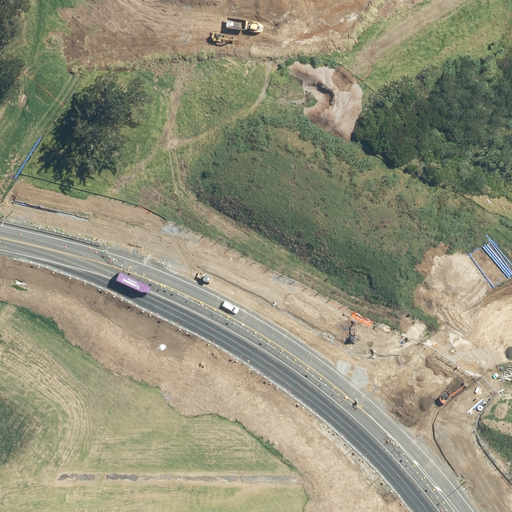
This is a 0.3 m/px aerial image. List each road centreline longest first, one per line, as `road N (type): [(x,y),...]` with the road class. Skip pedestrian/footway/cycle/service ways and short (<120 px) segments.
road 1 (tertiary): [(103,264),(211,284),(313,339),(400,414),(479,511)]
road 2 (tertiary): [(444,511),(384,438),(339,400),(235,330),(103,264)]
